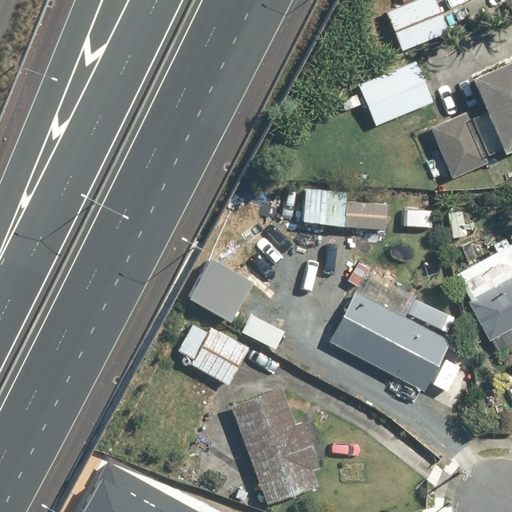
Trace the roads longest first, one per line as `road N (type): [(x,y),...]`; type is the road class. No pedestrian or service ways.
road 1 (motorway): [(265,0),(0,478)]
road 2 (motorway): [(217,0),(0,472)]
road 3 (motorway): [(0,311),(141,0)]
road 4 (motorway): [(0,266),(98,0)]
